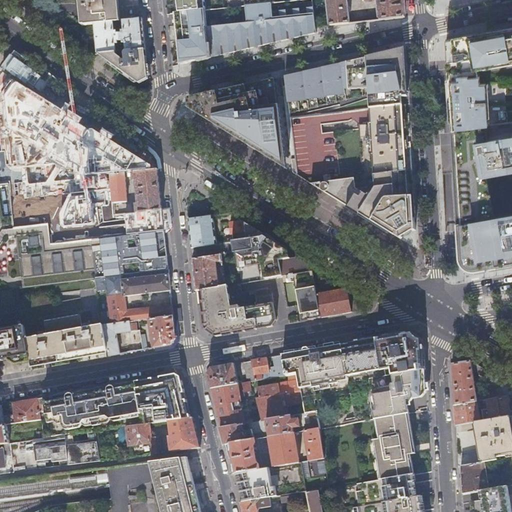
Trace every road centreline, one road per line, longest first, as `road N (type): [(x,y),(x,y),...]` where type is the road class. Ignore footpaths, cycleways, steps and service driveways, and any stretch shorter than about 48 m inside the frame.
road 1 (secondary): [(164,142),(437,310)]
road 2 (residential): [(437,310),(421,30)]
road 3 (residential): [(161,87),(421,30)]
road 4 (tertiary): [(190,357),(437,310)]
road 5 (residential): [(164,142),(190,357)]
road 6 (secondary): [(0,22),(164,142)]
road 7 (residential): [(437,310),(449,511)]
road 8 (tertiary): [(0,391),(190,357)]
road 9 (residential): [(190,357),(228,511)]
